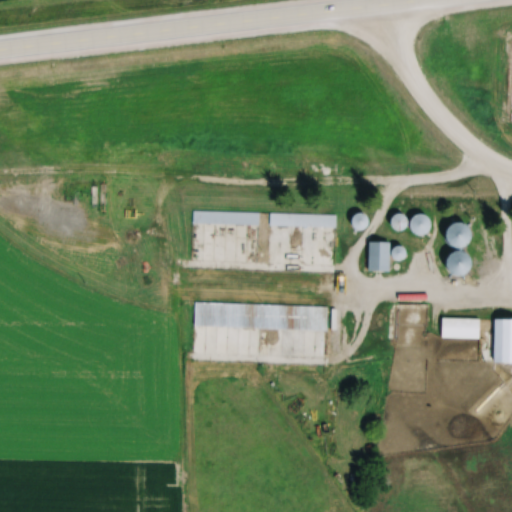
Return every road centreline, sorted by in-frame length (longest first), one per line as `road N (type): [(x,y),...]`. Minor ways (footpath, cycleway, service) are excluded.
road 1 (secondary): [(399,0),(0,45)]
road 2 (tertiary): [(511,166),(490,160),(434,107),(375,3)]
